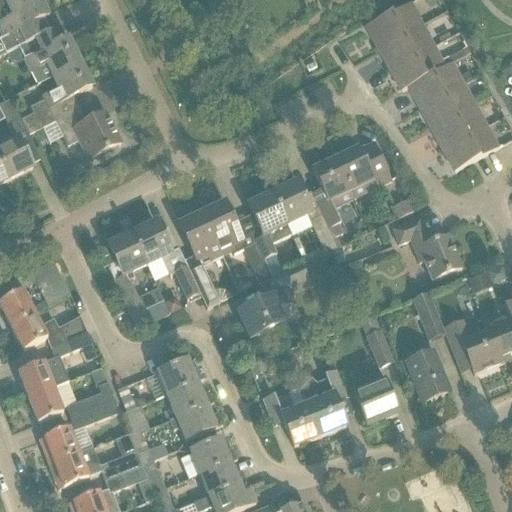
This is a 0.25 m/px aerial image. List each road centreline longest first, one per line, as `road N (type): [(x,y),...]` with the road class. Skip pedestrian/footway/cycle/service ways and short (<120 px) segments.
road 1 (residential): [(314,477),(266,471),(251,455),(208,352),(194,339),(135,354),(115,347),(58,231)]
road 2 (residential): [(185,168),(354,104),(381,119),(443,206),(482,205)]
road 3 (residential): [(185,168),(104,0)]
road 4 (residential): [(466,425),(379,462),(314,477)]
road 5 (residential): [(58,231),(185,168)]
